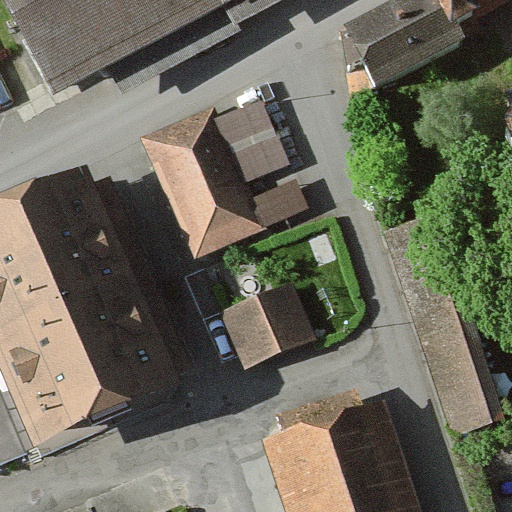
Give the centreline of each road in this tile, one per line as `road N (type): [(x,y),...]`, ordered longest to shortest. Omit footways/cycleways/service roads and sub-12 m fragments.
road 1 (residential): [(454,511),(298,27)]
road 2 (residential): [(298,27),(0,178)]
